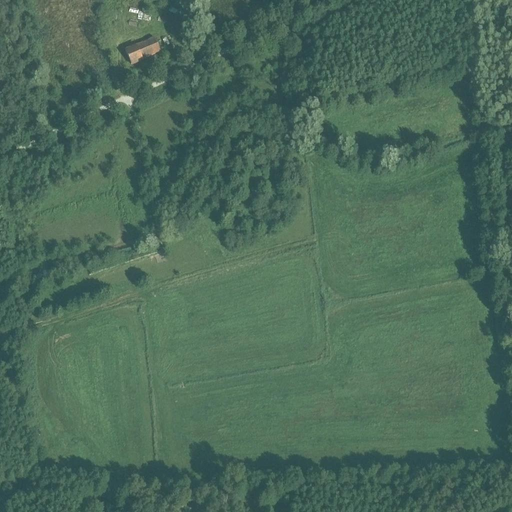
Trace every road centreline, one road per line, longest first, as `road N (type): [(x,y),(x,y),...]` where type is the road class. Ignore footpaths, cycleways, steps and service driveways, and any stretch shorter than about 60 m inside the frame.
road 1 (track): [(323,239),(11,335)]
road 2 (track): [(14,0),(30,142)]
